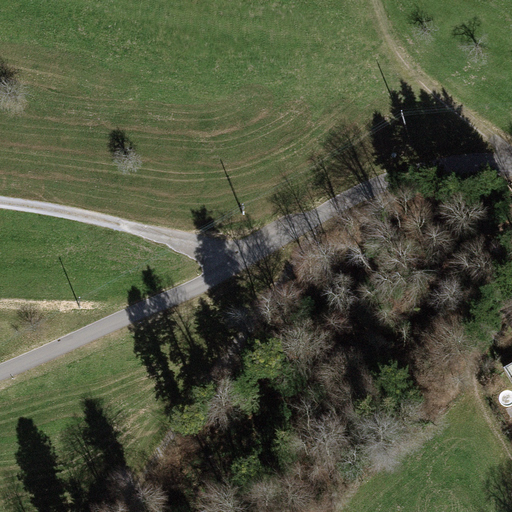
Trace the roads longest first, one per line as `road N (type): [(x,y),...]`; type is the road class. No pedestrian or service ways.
road 1 (unclassified): [(511,163),(468,160),(397,175),(246,254),(201,289),(0,373)]
road 2 (track): [(511,157),(423,67),(391,0)]
